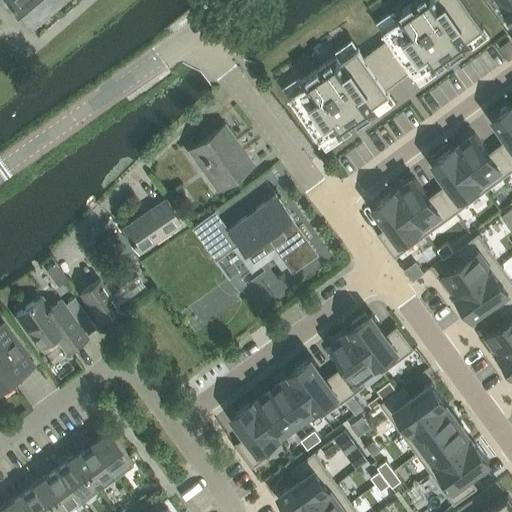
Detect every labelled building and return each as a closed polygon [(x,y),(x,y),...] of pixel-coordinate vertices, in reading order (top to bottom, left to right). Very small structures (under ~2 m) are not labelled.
[(19,23),(22,20),(28,27),(60,0),(7,0),(16,10),(11,14),(19,23)] [(400,17),(383,29),(389,38),(411,70),(415,75),(431,63),(435,68),(446,60),(452,56),(471,43),(468,38),(484,26),(466,0),(413,0),(396,12),(400,17)] [(511,0),(501,0),(508,9),(505,11),(511,19),(511,18),(511,0)] [(389,38),(364,55),(387,87),(411,70),(389,38)] [(305,83),(289,95),(320,140),(337,129),(341,134),(341,133),(352,126),(358,121),(366,116),(375,110),(376,109),(377,108),(373,103),(390,92),(387,87),(364,55),(358,46),(342,58),(338,53),(302,78),(305,83)] [(511,102),(493,117),(508,137),(499,144),(511,162),(511,102)] [(224,124),(189,149),(217,188),(252,163),(224,124)] [(455,145),(454,145),(487,189),(511,170),(511,162),(499,144),(489,151),(475,132),(456,146),(455,145)] [(454,145),(433,161),(448,181),(439,188),(456,211),(487,189),(454,145)] [(395,189),(394,190),(426,233),(436,226),(456,211),(439,188),(429,195),(415,176),(396,190),(395,189)] [(394,190),(374,205),(388,225),(378,233),(389,248),(395,256),(426,233),(394,190)] [(291,271),(317,253),(275,195),(225,231),(212,213),(215,211),(214,210),(191,227),(215,260),(238,243),(252,262),(273,246),(291,271)] [(181,223),(164,198),(122,226),(138,251),(181,223)] [(511,226),(511,225),(511,207),(502,215),(511,226)] [(455,266),(444,274),(459,293),(458,294),(459,296),(503,264),(479,232),(474,236),(456,249),(464,260),(462,260),(455,266)] [(448,241),(437,249),(444,258),(454,250),(448,241)] [(416,261),(405,270),(413,280),(425,272),(416,261)] [(511,276),(503,264),(459,296),(473,315),(474,315),(493,300),(501,311),(511,303),(511,276)] [(102,276),(107,282),(104,284),(110,292),(115,289),(109,281),(121,274),(116,266),(102,276)] [(145,286),(138,275),(111,294),(118,305),(145,286)] [(80,291),(99,319),(119,305),(118,305),(111,294),(110,292),(104,284),(99,278),(80,291)] [(87,336),(86,334),(95,327),(74,297),(64,304),(61,299),(49,307),(40,295),(16,313),(39,346),(55,334),(66,351),(87,336)] [(491,332),(488,334),(503,353),(502,354),(503,356),(511,349),(511,303),(501,311),(508,320),(491,332)] [(354,325),(352,327),(384,371),(398,360),(414,348),(397,324),(387,332),(372,312),(368,315),(366,312),(352,322),(354,325)] [(0,388),(33,364),(3,323),(0,324),(0,388)] [(351,329),(332,343),(346,362),(336,369),(354,393),(366,384),(363,380),(380,368),(383,371),(384,371),(352,327),(351,328),(351,329)] [(511,349),(503,356),(511,367),(511,349)] [(312,356),(292,371),(323,415),(354,393),(336,369),(327,376),(312,356)] [(291,373),(273,386),(301,425),(320,411),(322,415),(323,415),(292,371),(291,372),(291,373)] [(404,385),(381,402),(404,434),(447,403),(448,402),(432,381),(423,388),(420,390),(412,396),(404,385)] [(254,399),(253,399),(279,435),(282,439),(283,438),(280,434),(297,422),(300,426),(301,425),(273,386),(255,400),(254,399)] [(372,409),(381,402),(384,400),(380,394),(368,403),(372,409)] [(244,406),(232,414),(247,434),(237,442),(241,448),(247,456),(253,464),(254,465),(267,456),(264,452),(273,446),(282,439),(279,435),(253,399),(244,406)] [(447,403),(404,434),(418,453),(461,422),(447,403)] [(461,422),(418,453),(432,473),(476,441),(475,439),(474,440),(461,422)] [(343,448),(354,440),(346,428),(334,436),(343,448)] [(132,460),(109,429),(91,442),(117,477),(123,472),(120,468),(132,460)] [(315,429),(308,434),(315,443),(322,438),(315,429)] [(308,434),(301,439),(308,448),(315,443),(308,434)] [(373,440),(366,445),(373,455),(381,449),(373,440)] [(476,441),(432,473),(454,503),(478,486),(477,484),(470,475),(490,460),(476,441)] [(117,477),(91,442),(74,454),(96,486),(108,477),(111,481),(117,477)] [(297,479),(279,493),(293,511),(297,511),(339,482),(315,450),(292,467),(300,478),(297,479)] [(96,486),(74,454),(56,467),(82,502),(88,498),(85,494),(96,486)] [(390,463),(381,470),(386,477),(395,470),(390,463)] [(82,502),(56,467),(39,480),(61,511),(73,503),(76,507),(82,502)] [(381,470),(372,477),(377,484),(386,477),(381,470)] [(395,470),(386,477),(391,484),(400,477),(395,470)] [(386,477),(377,484),(382,491),(391,484),(386,477)] [(497,479),(491,483),(498,493),(504,488),(497,479)] [(39,480),(21,492),(35,511),(62,511),(61,511),(39,480)] [(339,482),(297,511),(337,511),(353,501),(339,482)] [(491,483),(484,488),(491,498),(498,493),(491,483)] [(484,488),(478,493),(485,502),(491,498),(484,488)] [(35,511),(21,492),(4,505),(8,511),(35,511)] [(150,500),(145,492),(134,500),(139,508),(150,500)] [(478,493),(472,497),(479,507),(485,502),(478,493)] [(511,511),(511,499),(507,493),(484,509),(486,511),(511,511)] [(133,511),(139,508),(134,500),(117,511),(133,511)] [(360,511),(353,501),(337,511),(360,511)] [(467,501),(461,505),(466,511),(471,511),(474,510),(467,501)] [(172,511),(166,502),(152,511),(172,511)]
